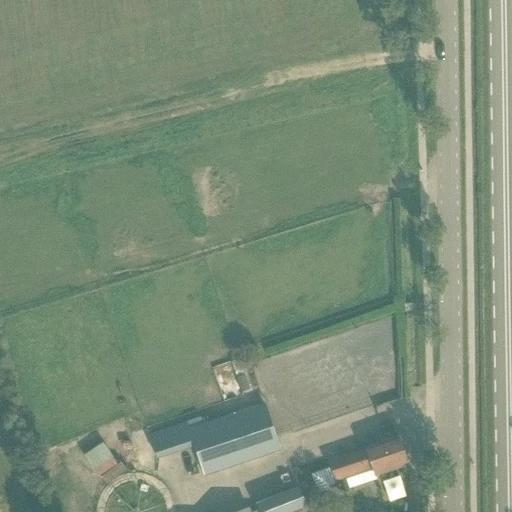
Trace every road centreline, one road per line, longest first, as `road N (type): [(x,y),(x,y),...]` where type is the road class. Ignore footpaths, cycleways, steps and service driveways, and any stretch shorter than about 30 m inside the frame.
road 1 (primary): [(506,511),(493,0)]
road 2 (tertiary): [(447,511),(437,0)]
